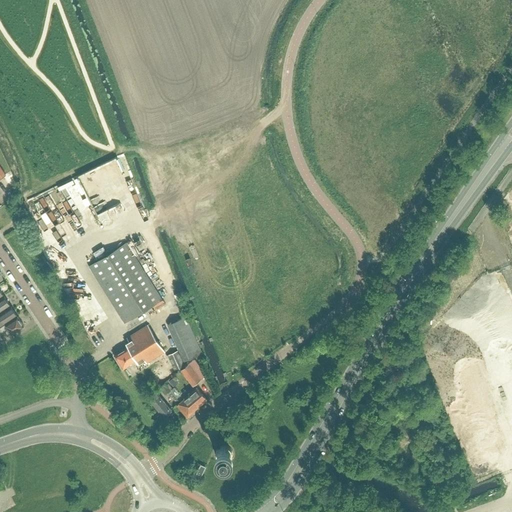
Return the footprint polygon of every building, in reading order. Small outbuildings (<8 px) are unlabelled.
[(464,0),(459,0),(453,3),(456,8),(466,4),(464,0)] [(203,213),(248,201),(241,173),(196,185),(203,213)] [(141,214),(147,211),(140,192),(134,194),(141,214)] [(214,229),(196,236),(214,288),(231,283),(230,278),(239,275),(244,290),(259,285),(256,275),(249,277),(233,230),(216,236),(214,229)] [(185,230),(176,232),(178,240),(187,238),(185,230)] [(89,266),(124,322),(161,299),(126,242),(89,266)] [(0,310),(10,304),(4,296),(0,298),(0,310)] [(0,325),(17,314),(11,306),(0,312),(0,325)] [(0,327),(0,333),(8,328),(11,334),(24,326),(17,316),(0,327)] [(167,324),(183,361),(202,353),(186,316),(167,324)] [(125,343),(128,346),(114,354),(123,367),(136,359),(138,362),(144,358),(147,362),(166,350),(149,323),(126,338),(128,341),(125,343)] [(181,369),(193,386),(201,379),(189,363),(181,369)] [(264,388),(255,398),(278,414),(286,404),(279,398),(288,387),(278,379),(269,388),(264,388)] [(147,395),(165,416),(173,410),(155,389),(147,395)] [(182,412),(186,416),(206,399),(198,389),(178,407),(182,412)] [(215,451),(215,454),(216,457),(217,460),(220,461),(223,462),(226,462),(229,460),(231,458),(233,455),(233,452),(232,449),(230,447),(228,445),(224,444),(221,444),(218,446),(216,448),(215,451)] [(196,474),(200,476),(205,466),(200,464),(196,474)]
